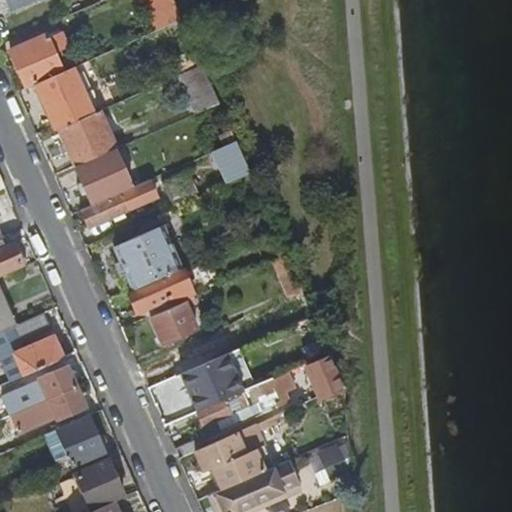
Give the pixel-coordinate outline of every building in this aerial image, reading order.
[(4,0),(10,11),(34,0),(4,0)] [(144,0),(158,30),(182,19),(173,0),(144,0)] [(11,54),(26,88),(35,84),(63,72),(54,54),(66,48),(61,37),(49,43),(47,38),(11,54)] [(178,76),(189,100),(213,90),(203,65),(178,76)] [(35,84),(56,130),(58,129),(92,114),(71,68),(63,72),(35,84)] [(189,100),(195,114),(219,103),(213,90),(189,100)] [(92,114),(58,129),(75,168),(114,150),(116,149),(99,111),(92,114)] [(224,163),(219,165),(221,170),(226,168),(232,181),(250,174),(236,142),(218,149),(224,163)] [(75,168),(92,206),(131,188),(114,150),(75,168)] [(221,170),(227,184),(232,181),(226,168),(221,170)] [(161,182),(171,205),(196,194),(186,172),(161,182)] [(131,188),(92,206),(81,211),(89,228),(111,218),(113,223),(128,216),(126,211),(155,198),(148,181),(131,188)] [(114,248),(133,291),(182,269),(162,226),(114,248)] [(14,246),(23,266),(27,264),(19,244),(14,246)] [(0,251),(0,275),(23,266),(14,246),(0,251)] [(273,261),(289,298),(295,296),(303,293),(286,255),(273,261)] [(182,269),(133,291),(128,293),(137,312),(145,309),(149,316),(190,298),(194,296),(182,269)] [(0,331),(13,326),(14,326),(2,298),(0,292),(0,331)] [(2,298),(14,326),(19,324),(7,295),(2,298)] [(289,298),(244,318),(246,323),(241,325),(244,332),(250,330),(253,337),(274,327),(272,323),(284,318),(287,326),(305,318),(295,296),(289,298)] [(149,316),(161,343),(196,328),(187,305),(192,303),(190,298),(149,316)] [(13,326),(19,341),(50,328),(43,313),(19,324),(14,326),(13,326)] [(14,354),(19,365),(13,368),(17,378),(64,358),(54,337),(14,354)] [(169,362),(175,376),(180,374),(203,363),(197,349),(169,362)] [(180,374),(197,412),(232,397),(214,358),(203,363),(180,374)] [(306,367),(319,396),(320,399),(340,390),(326,358),(306,367)] [(41,380),(3,397),(5,401),(11,414),(76,386),(67,367),(41,378),(41,380)] [(270,380),(276,393),(291,387),(285,373),(270,380)] [(76,386),(11,414),(17,427),(19,432),(57,415),(58,417),(84,405),(76,386)] [(232,397),(197,412),(203,426),(250,405),(244,392),(232,397)] [(1,403),(7,416),(11,414),(5,401),(1,403)] [(7,416),(12,429),(17,427),(11,414),(7,416)] [(44,435),(57,464),(70,458),(73,465),(105,451),(103,448),(107,446),(103,435),(98,437),(89,415),(44,435)] [(195,452),(204,472),(213,468),(263,445),(254,425),(200,449),(195,452)] [(320,476),(353,468),(346,439),(312,448),(320,476)] [(195,440),(179,447),(183,457),(195,452),(200,449),(198,444),(195,440)] [(213,468),(222,489),(272,467),(263,445),(213,468)] [(57,481),(70,511),(87,511),(102,506),(109,503),(123,497),(107,460),(57,481)] [(272,467),(222,489),(215,492),(223,511),(246,511),(244,506),(297,483),(287,460),(272,467)] [(297,483),(244,506),(246,511),(250,511),(300,490),(297,483)] [(208,495),(215,511),(223,511),(215,492),(208,495)] [(102,506),(104,511),(112,511),(109,503),(102,506)]
